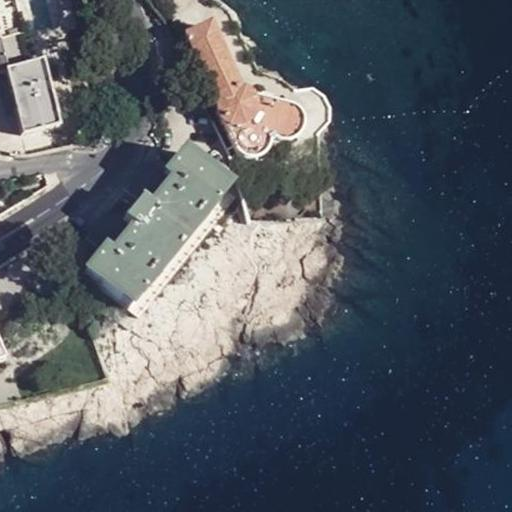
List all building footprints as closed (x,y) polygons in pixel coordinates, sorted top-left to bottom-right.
[(278,125),(269,102),(239,93),(208,28),(183,40),(203,83),(216,113),(215,115),(215,118),(216,122),(231,152),(235,155),(240,158),(244,160),(249,160),(255,160),(259,158),(263,155),(265,153),(270,144),(272,144),(278,125)] [(170,46),(192,89),(203,83),(183,40),(170,46)] [(40,64),(6,73),(3,73),(4,76),(22,138),(58,128),(40,64)] [(296,113),(269,102),(278,125),(272,144),(284,147),(288,146),(292,143),(299,137),(299,135),(300,132),(300,126),(299,123),(298,118),(296,113)] [(227,188),(223,185),(181,151),(163,175),(160,178),(167,184),(146,208),(140,201),(137,200),(136,201),(121,220),(120,222),(123,223),(129,228),(108,254),(102,249),(82,274),(128,311),(227,188)] [(160,178),(163,175),(147,162),(124,191),(136,201),(137,200),(140,201),(160,178)] [(167,184),(160,178),(140,201),(146,208),(167,184)] [(120,222),(121,220),(108,210),(87,236),(102,249),(123,223),(120,222)] [(129,228),(123,223),(102,249),(108,254),(129,228)]
